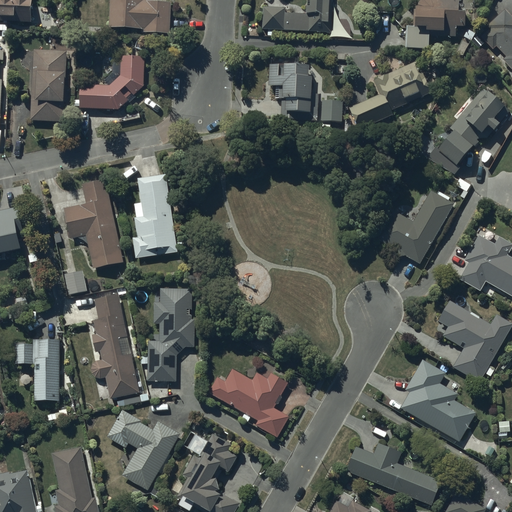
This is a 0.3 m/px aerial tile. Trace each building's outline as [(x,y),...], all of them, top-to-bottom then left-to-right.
[(0,0),(0,24),(32,25),(32,0),(0,0)] [(109,0),(108,32),(144,34),(144,37),(171,38),(173,6),(148,5),(145,3),(144,0),(109,0)] [(262,10),(261,34),(331,36),(331,29),(335,29),(335,22),(331,22),(331,0),(309,0),(310,6),(307,5),(307,12),(306,12),(306,17),(286,17),(286,11),(282,11),(282,8),(267,7),(267,10),(262,10)] [(430,54),(431,39),(441,39),(440,41),(457,41),(457,32),(465,32),(466,12),(459,12),(459,4),(454,4),(454,2),(453,2),(453,0),(425,0),(417,8),(417,14),(415,14),(415,30),(406,29),(406,53),(430,54)] [(511,70),(511,18),(505,12),(487,29),(490,32),(482,40),(493,51),(496,48),(507,59),(504,62),(511,70)] [(68,54),(35,53),(31,124),(65,126),(68,54)] [(81,112),(118,113),(129,103),(128,101),(133,97),(135,99),(145,90),(145,61),(121,61),(121,66),(113,66),(113,76),(105,85),(110,89),(82,88),(81,112)] [(360,133),(392,118),(390,115),(432,96),(417,64),(375,83),(381,96),(349,111),(360,133)] [(285,67),(269,67),(269,89),(276,89),(276,102),(280,102),(280,123),(291,123),(291,122),(298,122),(298,123),(317,123),(317,98),(311,98),(311,84),(309,84),(309,70),(285,70),(285,67)] [(449,132),(454,136),(438,155),(458,171),(482,141),(485,143),(491,136),(494,138),(500,132),(495,128),(506,115),(480,94),(449,132)] [(343,102),(322,101),(321,121),(342,122),(343,102)] [(165,177),(137,182),(141,206),(135,207),(137,220),(134,221),(137,240),(133,241),(136,261),(178,255),(165,177)] [(70,242),(86,238),(93,272),(124,266),(107,183),(82,188),(86,207),(64,212),(70,242)] [(376,242),(388,248),(387,254),(390,258),(395,261),(401,261),(406,259),(421,267),(427,254),(430,256),(434,250),(430,248),(452,207),(446,204),(448,200),(440,196),(438,199),(430,195),(414,226),(391,214),(376,242)] [(0,260),(21,256),(16,234),(22,232),(17,210),(0,213),(0,260)] [(480,294),(486,284),(511,299),(511,261),(508,259),(511,251),(511,247),(499,240),(494,247),(479,239),(465,264),(469,266),(459,282),(480,294)] [(83,274),(65,278),(69,299),(87,295),(83,274)] [(176,384),(176,358),(185,350),(194,350),(194,322),(191,322),(191,292),(160,292),(160,306),(154,306),(154,327),(159,327),(159,344),(148,344),(148,359),(142,359),(142,367),(148,367),(148,384),(176,384)] [(104,393),(109,392),(111,402),(139,396),(118,298),(95,303),(99,323),(94,324),(97,337),(93,338),(96,356),(100,355),(102,363),(96,364),(92,367),(91,371),(92,376),(95,380),(100,382),(102,389),(103,388),(104,393)] [(491,327),(450,305),(439,324),(448,329),(442,340),(463,352),(453,371),(480,386),(485,375),(489,378),(494,370),(491,368),(511,329),(511,327),(495,318),(491,327)] [(16,367),(35,367),(34,405),(60,405),(60,343),(34,343),(34,349),(25,349),(25,345),(14,345),(14,355),(16,355),(16,367)] [(409,396),(400,411),(459,445),(476,416),(454,404),(458,398),(439,387),(446,376),(423,363),(405,394),(409,396)] [(218,380),(209,396),(244,416),(242,421),(248,425),(250,421),(258,425),(255,429),(277,442),(290,420),(274,411),(287,387),(270,377),(267,382),(257,376),(252,384),(233,372),(225,385),(218,380)] [(163,469),(180,437),(158,425),(154,432),(141,425),(142,423),(122,413),(107,441),(126,451),(129,446),(137,451),(122,480),(148,494),(157,477),(161,479),(166,471),(163,469)] [(236,511),(240,506),(218,494),(216,483),(211,484),(220,470),(228,474),(235,462),(225,456),(229,449),(213,439),(199,463),(195,461),(185,477),(191,480),(179,499),(201,511),(236,511)] [(357,450),(347,474),(431,509),(441,485),(397,467),(401,457),(377,448),(374,457),(357,450)] [(81,451),(52,457),(60,493),(56,493),(59,509),(55,510),(55,511),(98,511),(95,499),(92,500),(81,451)] [(35,511),(27,474),(10,477),(10,474),(0,476),(0,511),(35,511)] [(484,511),(457,496),(447,511),(484,511)] [(368,511),(353,503),(348,510),(336,503),(331,511),(368,511)]
